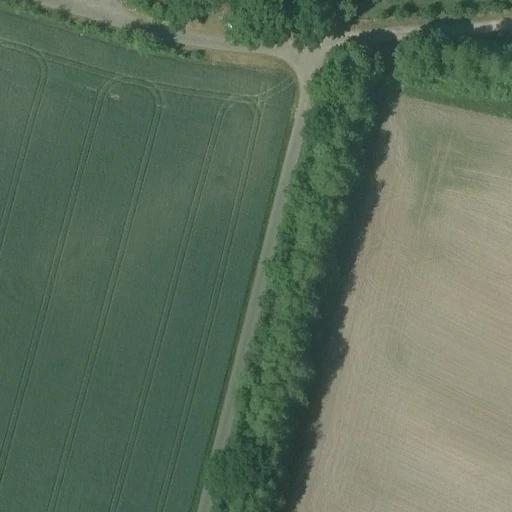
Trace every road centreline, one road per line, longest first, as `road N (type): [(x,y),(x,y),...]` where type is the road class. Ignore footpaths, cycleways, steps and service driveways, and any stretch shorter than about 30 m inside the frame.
road 1 (unclassified): [(188,511),(300,84)]
road 2 (residential): [(300,84),(67,0)]
road 3 (track): [(300,84),(393,22),(490,0)]
